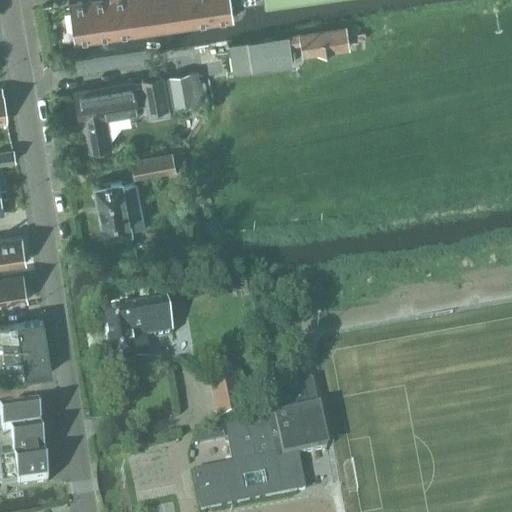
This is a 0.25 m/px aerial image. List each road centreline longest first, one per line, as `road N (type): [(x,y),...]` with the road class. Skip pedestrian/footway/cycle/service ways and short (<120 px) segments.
road 1 (tertiary): [(71,389),(3,0)]
road 2 (tertiary): [(92,511),(71,389)]
